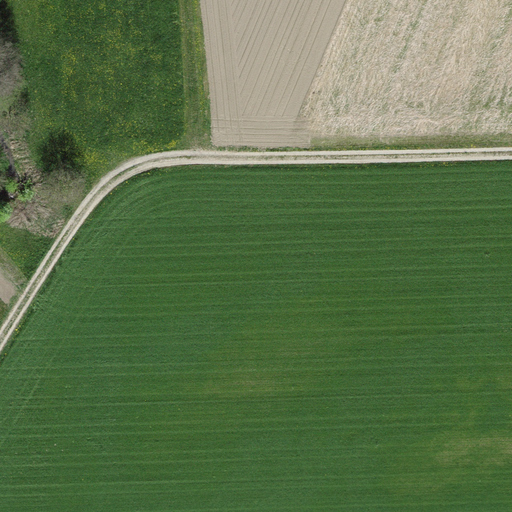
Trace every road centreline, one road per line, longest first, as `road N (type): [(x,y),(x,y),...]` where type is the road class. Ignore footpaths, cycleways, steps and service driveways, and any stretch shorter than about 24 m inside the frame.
road 1 (track): [(0,349),(95,197),(133,166),(159,159),(511,152)]
road 2 (track): [(191,0),(211,159)]
